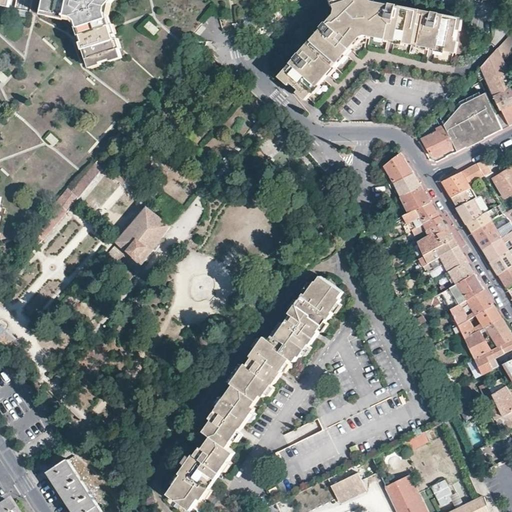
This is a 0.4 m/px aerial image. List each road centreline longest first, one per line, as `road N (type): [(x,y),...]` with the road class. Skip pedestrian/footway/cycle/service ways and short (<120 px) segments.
road 1 (residential): [(426,176),(394,132),(316,132),(258,77)]
road 2 (residential): [(426,176),(511,312)]
